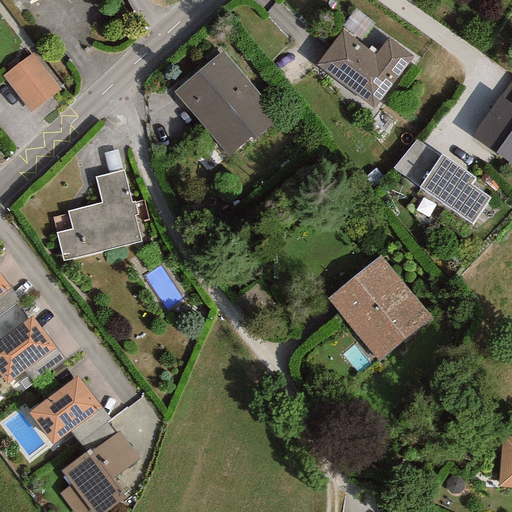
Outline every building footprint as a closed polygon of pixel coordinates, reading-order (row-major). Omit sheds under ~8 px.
[(355,9),(345,23),(364,36),(374,21),(355,9)] [(375,55),(342,30),(315,65),(373,109),(413,57),(388,37),(375,55)] [(222,51),(173,92),(229,157),(250,137),(254,140),(277,117),(222,51)] [(61,86),(34,52),(2,77),(30,111),(61,86)] [(511,79),(471,136),(511,165),(511,79)] [(439,157),(415,140),(392,169),(418,187),(439,157)] [(475,178),(441,155),(439,157),(418,187),(471,224),(489,199),(470,186),(475,178)] [(101,203),(67,211),(67,214),(52,218),(62,260),(140,242),(134,215),(137,214),(134,202),(131,203),(123,170),(95,177),(101,203)] [(431,319),(380,255),(326,299),(378,362),(431,319)] [(0,294),(9,288),(0,275),(0,294)] [(19,302),(9,288),(0,294),(0,316),(16,305),(19,302)] [(0,339),(27,320),(16,305),(0,316),(0,339)] [(56,349),(32,317),(27,320),(0,339),(0,377),(5,385),(56,349)] [(100,408),(77,377),(28,413),(52,445),(100,408)] [(89,449),(60,471),(71,485),(59,494),(72,511),(85,511),(89,509),(90,511),(106,511),(125,498),(121,494),(124,491),(114,478),(139,459),(119,431),(91,452),(89,449)] [(511,435),(502,435),(498,487),(511,488),(511,435)]
